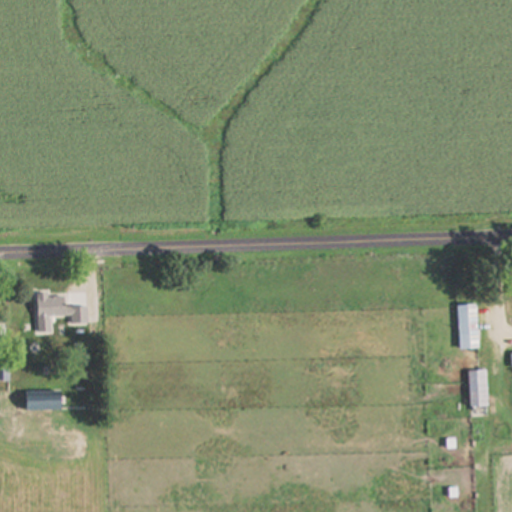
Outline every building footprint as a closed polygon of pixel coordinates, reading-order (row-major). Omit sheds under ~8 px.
[(71,295),(39,296),(40,319),(74,319),(74,324),(93,324),(93,306),(71,306),(71,295)] [(483,350),(483,305),(463,305),(463,350),(483,350)] [(2,381),(13,380),(12,364),(1,365),(2,381)] [(474,371),(474,407),(491,407),(491,371),(474,371)] [(68,411),(68,391),(18,392),(19,419),(45,419),(45,411),(68,411)]
